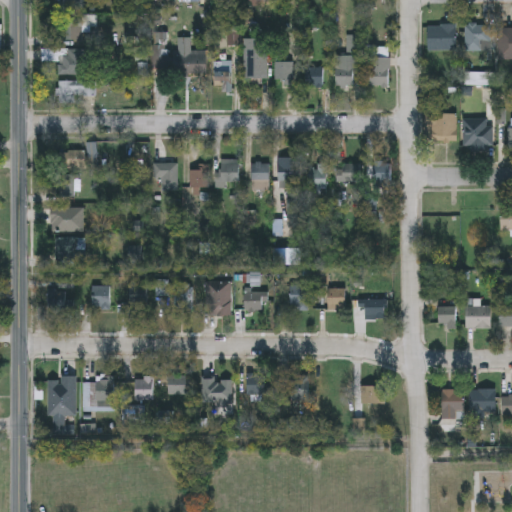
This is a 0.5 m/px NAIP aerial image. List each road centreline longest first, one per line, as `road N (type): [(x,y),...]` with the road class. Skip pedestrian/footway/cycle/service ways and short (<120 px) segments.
road 1 (residential): [(418,511),(410,0)]
road 2 (tertiary): [(17,511),(18,0)]
road 3 (residential): [(21,348),(511,360)]
road 4 (residential): [(18,127),(410,127)]
